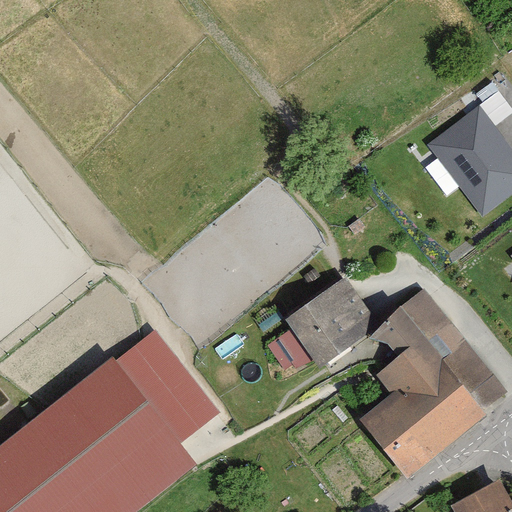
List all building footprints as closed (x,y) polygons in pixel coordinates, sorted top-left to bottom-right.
[(511,149),(476,104),(425,144),(483,216),(511,192),(511,149)] [(365,323),(339,283),(272,326),(298,366),(365,323)] [(156,331),(0,449),(0,511),(146,511),(241,441),(156,331)] [(337,401),(397,474),(479,407),(418,334),(337,401)] [(511,511),(511,502),(498,476),(449,502),(454,511),(511,511)]
